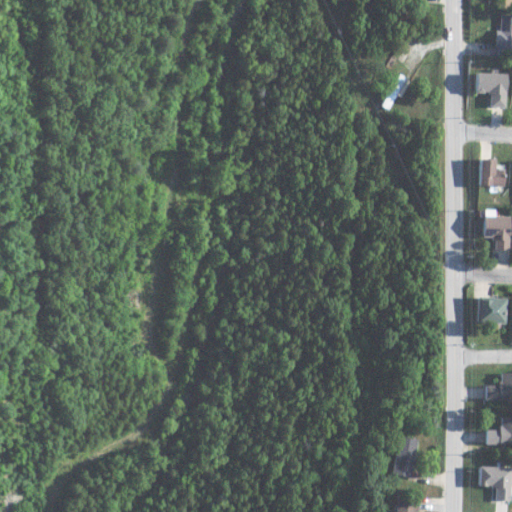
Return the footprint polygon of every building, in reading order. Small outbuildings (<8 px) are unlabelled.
[(511,14),(497,14),(497,29),(492,29),(492,52),(503,52),(503,59),(511,59),(511,14)] [(502,74),(471,73),(471,93),(486,94),(485,107),(501,107),(502,74)] [(474,185),(500,186),(500,169),(490,169),(490,159),(474,158),(474,185)] [(506,216),(490,216),(490,210),(479,209),(478,237),(490,238),(490,250),(505,250),(506,216)] [(502,323),(502,297),(473,297),(472,322),(502,323)] [(511,372),(496,372),(496,383),(481,384),(481,400),(511,400),(511,372)] [(481,429),(481,445),(511,445),(511,434),(511,427),(511,417),(495,417),(495,429),(481,429)] [(413,439),(393,438),(391,476),(411,477),(413,439)] [(507,467),(474,466),(474,486),(491,487),(490,500),(506,501),(507,467)] [(395,499),(393,511),(415,511),(417,501),(395,499)]
